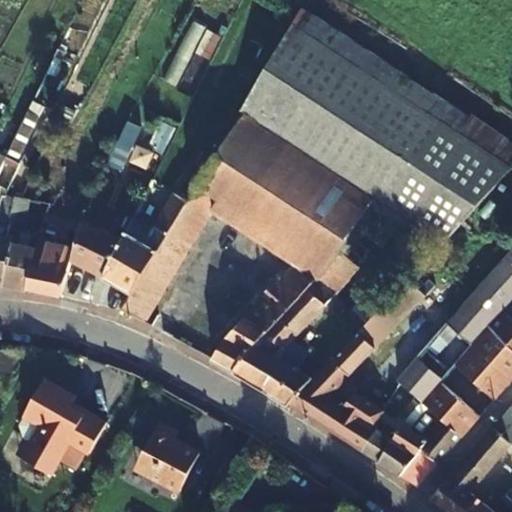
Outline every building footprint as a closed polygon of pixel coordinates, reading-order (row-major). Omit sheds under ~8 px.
[(350,280),(380,247),(366,235),(385,211),(445,126),(459,134),(469,123),(471,120),(302,10),(300,13),(241,112),(245,115),(198,184),(188,201),(133,293),(124,308),(123,311),(146,323),(212,209),(296,262),(248,315),(250,317),(224,344),(213,360),(237,373),(238,370),(245,359),(268,336),(285,351),(293,343),(337,295),(319,282),(331,265),(350,280)] [(39,118),(28,112),(5,157),(18,162),(39,118)] [(127,146),(117,141),(107,166),(122,172),(130,152),(135,155),(150,127),(140,121),(127,146)] [(29,188),(36,175),(27,170),(20,183),(29,188)] [(133,293),(188,201),(176,194),(153,233),(133,221),(123,241),(105,278),(133,293)] [(31,202),(22,200),(16,199),(13,212),(11,221),(26,225),(31,202)] [(7,238),(11,221),(13,212),(0,210),(0,285),(5,286),(5,283),(13,244),(13,238),(7,238)] [(123,241),(83,222),(75,250),(73,261),(105,278),(123,241)] [(30,288),(30,291),(63,298),(64,295),(73,261),(75,250),(37,242),(36,249),(30,288)] [(5,286),(30,291),(30,288),(36,249),(13,244),(5,283),(5,286)] [(403,376),(405,378),(425,355),(448,375),(454,368),(494,402),(511,382),(511,349),(492,331),(488,328),(495,321),(511,300),(511,249),(450,322),(409,369),(403,376)] [(290,406),(363,452),(374,436),(374,431),(381,421),(383,412),(343,385),(387,339),(390,335),(406,315),(424,299),(427,297),(409,281),(315,380),(293,403),(290,406)] [(492,331),(511,349),(511,300),(495,321),(488,328),(492,331)] [(293,403),(315,380),(299,369),(308,353),(293,343),(285,351),(268,336),(245,359),(238,370),(237,373),(290,406),(293,403)] [(398,382),(422,405),(429,397),(405,378),(403,376),(398,382)] [(434,381),(424,392),(429,397),(434,400),(427,409),(437,416),(444,408),(454,398),(434,381)] [(444,408),(437,416),(445,423),(449,418),(461,429),(459,431),(465,435),(468,431),(460,424),(471,412),(454,398),(444,408)] [(374,436),(363,452),(401,477),(421,451),(445,423),(437,416),(427,409),(422,405),(400,433),(381,421),(374,431),(374,436)] [(447,511),(497,511),(473,491),(511,446),(511,406),(431,499),(447,511)] [(471,412),(460,424),(468,431),(479,419),(471,412)] [(436,462),(439,465),(462,438),(465,435),(459,431),(461,429),(449,418),(445,423),(421,451),(436,462)] [(177,432),(158,422),(143,450),(138,461),(141,472),(151,477),(178,491),(198,454),(172,440),(177,432)] [(0,459),(52,490),(61,475),(2,439),(0,442),(0,459)] [(421,451),(401,477),(418,489),(439,465),(436,462),(421,451)] [(257,511),(236,499),(228,511),(257,511)]
